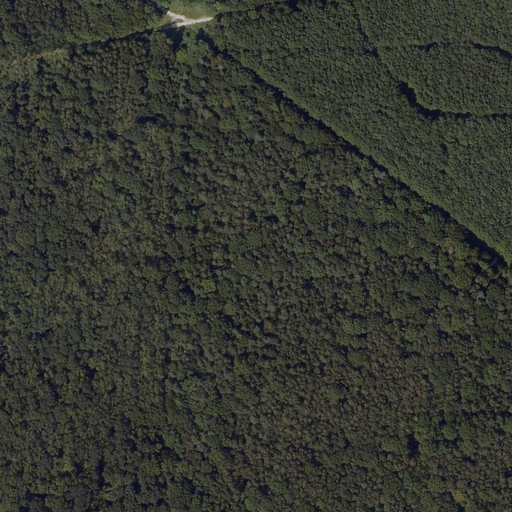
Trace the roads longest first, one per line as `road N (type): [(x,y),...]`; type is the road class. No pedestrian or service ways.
road 1 (track): [(511,264),(185,24)]
road 2 (track): [(185,24),(0,65)]
